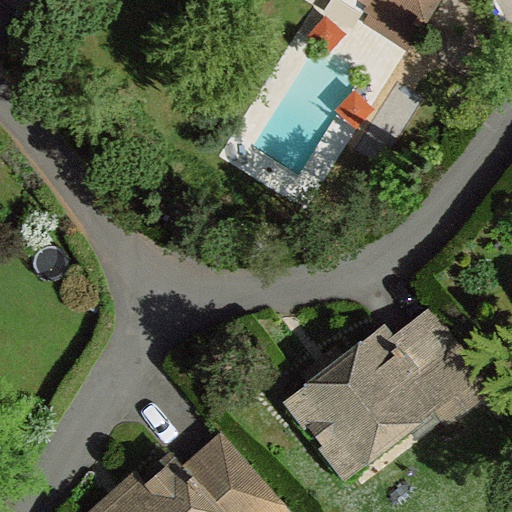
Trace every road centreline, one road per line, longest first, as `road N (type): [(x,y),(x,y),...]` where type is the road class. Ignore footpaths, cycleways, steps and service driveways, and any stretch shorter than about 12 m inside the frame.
road 1 (residential): [(162,297),(350,275),(437,218),(511,122)]
road 2 (residential): [(0,90),(162,297)]
road 3 (residential): [(34,511),(162,297)]
